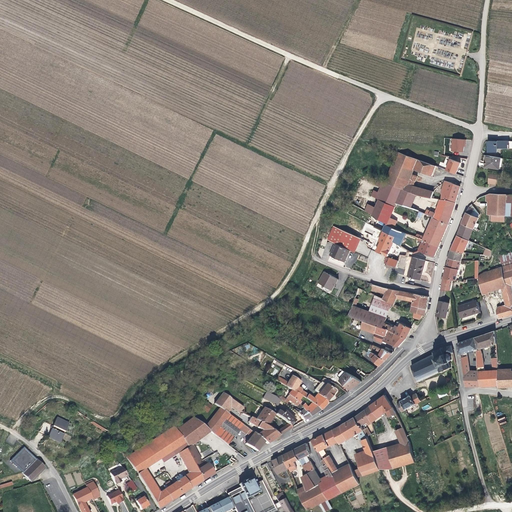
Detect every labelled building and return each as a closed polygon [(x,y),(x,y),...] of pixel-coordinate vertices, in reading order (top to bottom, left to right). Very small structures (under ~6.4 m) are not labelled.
[(449,151),(464,153),(466,140),(451,138),(449,151)] [(508,148),(509,141),(487,141),(487,151),(497,152),(497,148),(508,148)] [(385,182),(404,190),(406,185),(409,179),(411,175),(413,170),(431,176),(435,166),(397,152),(385,182)] [(498,170),(499,168),(500,158),(485,156),(484,167),(498,170)] [(445,170),(455,174),(459,163),(449,159),(445,170)] [(496,184),(496,175),(496,173),(487,174),(487,183),(496,184)] [(370,196),(378,199),(385,182),(377,179),(370,196)] [(445,200),(454,203),(459,186),(444,181),(444,183),(446,184),(442,194),(441,193),(441,199),(445,200)] [(392,202),(395,203),(410,208),(415,194),(404,190),(385,182),(378,199),(391,206),(392,202)] [(431,198),(431,196),(433,191),(429,191),(413,186),(406,185),(404,190),(415,194),(420,195),(431,198)] [(488,194),(485,195),(485,201),(486,201),(486,214),(491,214),(491,220),(504,221),(504,215),(505,194),(488,194)] [(377,219),(386,224),(395,203),(392,202),(391,206),(378,199),(374,208),(371,215),(377,219)] [(436,211),(450,218),(454,203),(445,200),(441,199),(440,199),(434,213),(435,213),(436,211)] [(468,206),(461,224),(473,229),(479,213),(471,204),(468,206)] [(363,211),(371,215),(374,208),(366,205),(363,211)] [(429,215),(432,217),(448,223),(450,218),(436,211),(435,213),(434,213),(430,211),(429,215)] [(427,230),(442,237),(444,232),(442,231),(444,227),(446,228),(448,223),(432,217),(427,230)] [(393,242),(400,246),(405,234),(397,231),(385,225),(386,224),(377,219),(373,227),(382,231),(395,237),(393,242)] [(372,234),(376,229),(368,224),(365,230),(372,234)] [(461,224),(457,235),(466,239),(470,230),(472,231),(473,229),(461,224)] [(355,253),(361,239),(333,226),(327,240),(334,244),(350,251),(355,253)] [(424,235),(440,241),(442,237),(427,230),(424,235)] [(466,239),(468,240),(479,245),(480,242),(482,243),(483,239),(484,236),(472,231),(470,230),(466,239)] [(386,256),(393,242),(395,237),(382,231),(377,241),(379,243),(375,252),(386,256)] [(425,241),(438,246),(440,241),(424,235),(424,237),(416,234),(415,237),(418,238),(422,240),(425,241)] [(457,235),(453,244),(465,249),(468,240),(466,239),(457,235)] [(422,242),(417,251),(433,257),(438,246),(425,241),(422,240),(422,242)] [(329,256),(345,263),(350,251),(334,244),(329,256)] [(453,244),(450,250),(462,252),(463,252),(465,249),(453,244)] [(450,250),(448,258),(460,260),(462,252),(450,250)] [(510,302),(511,309),(511,290),(511,286),(510,283),(511,282),(511,252),(498,256),(501,267),(510,302)] [(425,260),(412,257),(407,276),(419,280),(425,260)] [(395,267),(397,261),(388,258),(385,264),(388,265),(395,267)] [(446,267),(443,277),(453,280),(455,280),(460,260),(448,258),(446,267)] [(478,277),(482,295),(485,294),(487,291),(500,286),(501,290),(504,302),(505,303),(497,306),(495,309),(498,319),(511,314),(511,309),(510,302),(501,267),(485,272),(478,276),(478,277)] [(317,283),(331,291),(334,284),(337,279),(328,274),(327,276),(326,275),(327,274),(323,272),(321,276),(317,283)] [(443,277),(441,289),(442,290),(450,290),(453,280),(443,277)] [(315,286),(329,294),(331,291),(317,283),(315,286)] [(386,289),(370,284),(367,290),(384,295),(386,289)] [(488,295),(501,290),(500,286),(487,291),(485,294),(485,295),(487,295),(488,295)] [(384,295),(382,298),(390,303),(393,305),(395,299),(397,299),(397,298),(412,301),(411,306),(426,309),(428,297),(386,289),(384,295)] [(374,295),(368,312),(385,318),(390,303),(382,298),(374,295)] [(445,318),(447,307),(448,303),(446,303),(438,301),(435,316),(445,318)] [(475,301),(456,307),(459,318),(479,312),(475,301)] [(368,312),(350,306),(347,316),(362,321),(379,327),(382,328),(384,323),(385,318),(368,312)] [(424,315),(426,309),(411,306),(410,311),(413,312),(422,315),(424,315)] [(379,327),(362,321),(359,329),(374,334),(375,332),(377,333),(379,327)] [(394,327),(384,323),(382,328),(390,331),(405,338),(411,328),(397,321),(394,327)] [(375,332),(374,334),(373,338),(384,343),(385,341),(395,346),(398,347),(405,338),(390,331),(382,328),(379,327),(377,333),(375,332)] [(495,343),(494,331),(483,335),(478,336),(482,348),(487,347),(491,346),(492,349),(495,348),(495,343)] [(482,348),(478,336),(474,338),(476,349),(476,368),(483,367),(480,354),(478,350),(482,348)] [(469,387),(478,387),(477,374),(472,374),(471,372),(469,372),(468,370),(466,352),(468,351),(468,353),(472,352),(472,350),(469,340),(456,344),(458,355),(460,355),(464,386),(469,387)] [(448,354),(452,353),(450,346),(442,348),(441,348),(440,349),(434,352),(432,351),(431,353),(433,354),(410,366),(412,369),(414,374),(416,379),(417,381),(439,371),(440,372),(442,371),(449,368),(450,368),(448,362),(450,360),(450,359),(449,357),(450,356),(449,356),(448,354)] [(384,360),(391,354),(381,349),(377,348),(376,351),(379,352),(377,356),(384,360)] [(331,353),(322,349),(319,355),(328,360),(331,353)] [(367,355),(378,366),(384,360),(377,356),(369,352),(367,355)] [(357,369),(355,373),(363,378),(365,374),(357,369)] [(478,387),(497,386),(496,372),(496,370),(477,371),(477,374),(478,387)] [(511,386),(511,371),(511,372),(496,372),(497,386),(497,387),(511,386)] [(354,387),(360,382),(354,377),(345,372),(340,378),(343,381),(342,382),(348,388),(352,385),(354,387)] [(276,376),(274,380),(290,390),(301,396),(310,402),(319,410),(324,406),(313,397),(312,398),(299,390),(296,387),(295,386),(298,381),(290,376),(286,382),(276,376)] [(312,391),(315,394),(325,401),(333,391),(326,386),(328,385),(326,383),(323,386),(319,383),(312,391)] [(301,396),(290,390),(287,394),(296,401),(297,403),(301,409),(309,417),(319,410),(310,402),(305,407),(302,404),(301,404),(297,400),(301,396)] [(265,392),(263,396),(271,400),(274,396),(265,392)] [(221,393),(213,404),(219,408),(223,411),(227,406),(230,408),(237,413),(242,408),(221,393)] [(287,394),(283,399),(284,400),(286,399),(295,406),(297,403),(296,401),(287,394)] [(315,394),(313,397),(324,406),(325,401),(315,394)] [(402,401),(407,410),(422,402),(418,394),(413,397),(412,396),(402,401)] [(388,417),(395,412),(392,407),(384,395),(375,402),(384,413),(386,412),(388,417)] [(212,405),(198,396),(193,403),(206,413),(212,405)] [(403,412),(407,410),(402,401),(398,404),(403,412)] [(379,417),(384,413),(375,402),(370,405),(379,417)] [(371,423),(376,418),(379,417),(370,405),(364,410),(370,422),(371,423)] [(227,445),(232,438),(238,430),(237,429),(238,428),(244,433),(244,434),(248,438),(244,444),(255,451),(263,442),(255,435),(227,414),(223,411),(219,408),(204,427),(209,431),(215,436),(227,445)] [(264,408),(255,420),(266,427),(275,415),(273,413),(268,411),(264,408)] [(293,409),(292,410),(297,414),(302,421),(309,417),(301,409),(298,413),(293,409)] [(368,424),(371,423),(370,422),(364,410),(354,418),(359,427),(359,426),(367,422),(368,424)] [(273,413),(275,415),(282,419),(289,426),(293,421),(284,412),(282,414),(276,411),(275,412),(274,411),(273,413)] [(195,414),(192,418),(202,426),(205,422),(195,414)] [(255,420),(249,417),(246,422),(261,431),(255,435),(263,442),(266,444),(279,436),(266,427),(255,420)] [(192,418),(175,430),(184,443),(187,448),(191,445),(202,436),(209,431),(204,427),(202,426),(192,418)] [(352,437),(362,431),(359,426),(359,427),(354,418),(344,423),(352,437)] [(38,432),(39,432),(59,442),(62,435),(61,435),(63,432),(67,424),(54,419),(52,426),(48,424),(42,422),(38,432)] [(102,433),(104,431),(91,422),(90,424),(102,433)] [(346,440),(352,437),(344,423),(339,426),(346,440)] [(374,435),(381,433),(378,424),(372,426),(374,435)] [(172,426),(149,442),(125,457),(135,474),(143,469),(143,470),(160,459),(161,463),(173,456),(177,454),(185,449),(187,448),(184,443),(175,430),(172,426)] [(346,440),(339,426),(331,430),(337,443),(338,445),(346,440)] [(393,468),(413,462),(408,442),(402,428),(395,431),(400,443),(401,445),(387,449),(393,468)] [(337,443),(331,430),(327,433),(332,445),(337,443)] [(215,436),(209,431),(202,436),(206,442),(215,436)] [(328,447),(332,445),(327,433),(322,435),(328,447)] [(328,447),(322,435),(311,440),(318,452),(322,449),(328,447)] [(366,454),(372,452),(366,436),(360,439),(364,450),(366,454)] [(327,499),(327,500),(342,493),(323,460),(320,462),(325,470),(324,471),(324,472),(328,478),(323,481),(321,479),(319,480),(313,470),(314,469),(310,461),(309,462),(306,457),(308,456),(307,455),(309,454),(306,443),(293,449),(299,459),(306,472),(315,486),(318,484),(327,499)] [(191,445),(187,448),(185,449),(194,466),(198,464),(198,462),(200,461),(191,445)] [(8,462),(20,473),(34,460),(22,449),(8,462)] [(185,449),(177,454),(187,474),(194,486),(202,481),(196,470),(194,466),(185,449)] [(299,459),(293,449),(288,452),(293,462),(299,459)] [(385,469),(393,468),(387,449),(385,450),(379,451),(385,469)] [(353,454),(355,458),(366,454),(364,450),(353,454)] [(372,452),(378,470),(385,469),(379,451),(372,452)] [(287,469),(289,472),(296,468),(293,462),(288,452),(282,455),(287,469)] [(362,475),(378,470),(372,452),(366,454),(355,458),(359,468),(362,475)] [(287,469),(282,455),(270,461),(276,474),(287,469)] [(323,460),(342,493),(358,484),(354,477),(351,471),(349,467),(338,473),(336,470),(328,456),(326,457),(326,455),(322,458),(323,460)] [(42,468),(34,460),(20,473),(28,481),(42,468)] [(202,481),(213,473),(206,463),(196,470),(202,481)] [(110,475),(113,481),(115,484),(121,482),(120,479),(127,476),(128,476),(120,464),(110,470),(112,474),(110,475)] [(338,473),(349,467),(348,464),(336,470),(338,473)] [(354,477),(362,475),(359,468),(351,471),(354,477)] [(144,487),(157,509),(165,504),(158,492),(152,482),(143,470),(143,469),(135,474),(144,487)] [(298,495),(306,510),(318,504),(326,500),(327,499),(318,484),(315,486),(306,472),(305,473),(305,474),(301,477),(304,486),(306,491),(300,494),(298,489),(298,487),(295,488),(298,495)] [(182,477),(189,489),(194,486),(187,474),(182,477)] [(175,482),(172,484),(170,485),(166,480),(163,482),(164,484),(166,488),(163,490),(170,501),(179,495),(189,489),(182,477),(182,478),(180,475),(179,475),(177,475),(173,478),(175,482)] [(275,511),(276,511),(275,511),(251,511),(245,498),(257,492),(250,478),(237,485),(240,491),(241,493),(233,498),(240,511),(275,511)] [(126,484),(131,493),(137,489),(132,481),(126,484)] [(85,488),(71,495),(79,511),(86,511),(82,502),(91,498),(85,488)] [(158,492),(165,504),(170,501),(163,490),(162,489),(158,492)] [(118,503),(123,501),(118,490),(106,496),(110,504),(116,502),(117,501),(118,503)] [(277,503),(283,500),(279,493),(274,496),(277,503)] [(135,499),(141,510),(149,505),(144,496),(142,497),(140,495),(135,499)] [(220,501),(225,511),(230,511),(234,510),(228,500),(227,498),(225,499),(220,501)] [(240,511),(233,498),(228,500),(234,510),(234,511),(240,511)] [(275,511),(289,511),(283,500),(277,503),(272,505),(276,511),(275,511)] [(326,500),(318,504),(322,511),(325,511),(331,509),(326,500)] [(215,504),(219,511),(225,511),(220,501),(215,504)]
